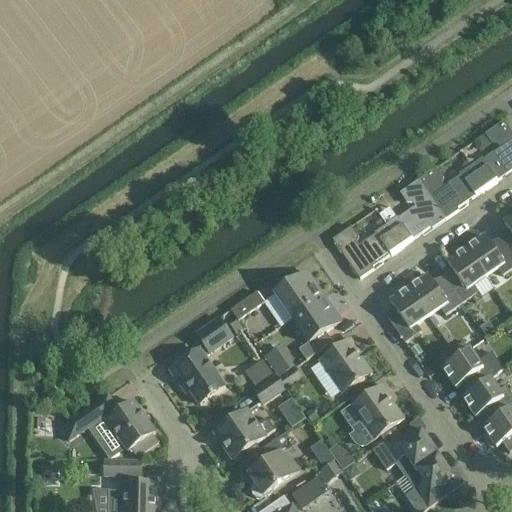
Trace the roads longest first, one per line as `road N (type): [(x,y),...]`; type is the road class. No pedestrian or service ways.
road 1 (residential): [(495,496),(361,298)]
road 2 (residential): [(361,298),(511,187)]
